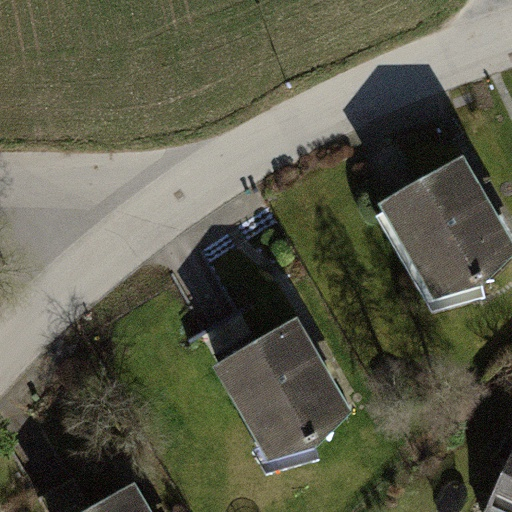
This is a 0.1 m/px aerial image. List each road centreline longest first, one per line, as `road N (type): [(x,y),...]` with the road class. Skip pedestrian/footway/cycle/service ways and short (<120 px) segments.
road 1 (residential): [(511,41),(381,85),(254,148),(143,221)]
road 2 (residential): [(143,221),(94,260),(0,361)]
road 3 (residential): [(143,221),(100,185),(0,184)]
